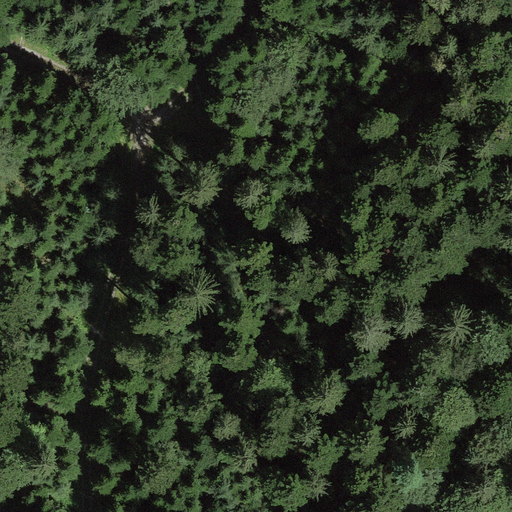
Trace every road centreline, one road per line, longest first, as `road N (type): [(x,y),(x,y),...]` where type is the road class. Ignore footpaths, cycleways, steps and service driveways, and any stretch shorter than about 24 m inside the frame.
road 1 (track): [(511,265),(388,251),(144,129),(0,36)]
road 2 (track): [(86,511),(94,359),(144,129),(238,0)]
